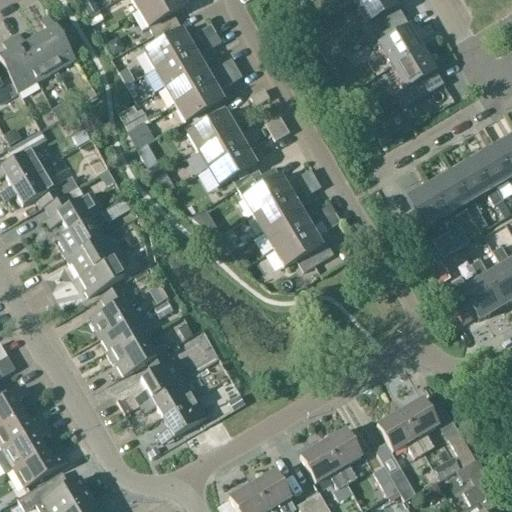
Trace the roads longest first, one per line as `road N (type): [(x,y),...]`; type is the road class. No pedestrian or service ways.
road 1 (residential): [(422,342),(226,0)]
road 2 (residential): [(167,489),(422,342)]
road 3 (residential): [(167,489),(116,478),(0,275)]
road 4 (residential): [(380,170),(491,106),(490,86)]
